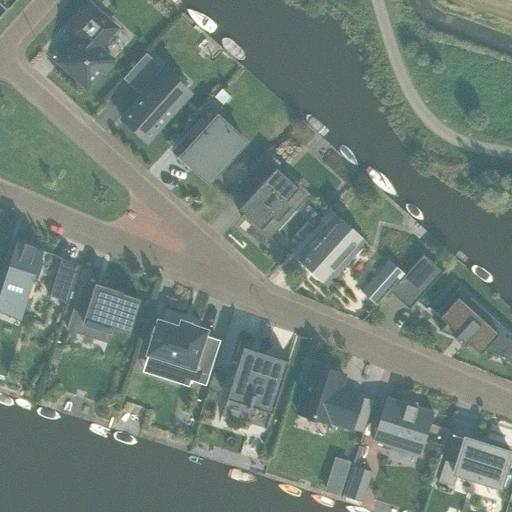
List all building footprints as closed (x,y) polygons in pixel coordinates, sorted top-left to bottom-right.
[(78,42),(59,63),(87,89),(101,73),(103,75),(114,63),(111,61),(112,60),(98,48),(116,28),(90,5),(66,31),(78,42)] [(161,68),(145,53),(139,61),(155,75),(161,68)] [(185,97),(162,77),(122,121),(145,141),(185,97)] [(221,89),(214,97),(222,105),(230,96),(221,89)] [(246,142),(218,117),(210,126),(201,118),(185,135),(194,143),(182,157),(209,182),(246,142)] [(244,215),(261,230),(273,217),(277,220),(288,207),(291,209),(304,195),(282,174),(284,171),(283,170),(280,173),(276,168),(263,182),(255,174),(255,173),(254,172),(237,191),(238,192),(239,191),(248,199),(238,210),(243,214),(241,217),(242,218),(244,215)] [(329,208),(319,220),(325,225),(335,214),(329,208)] [(362,239),(339,218),(299,262),(322,283),(362,239)] [(43,251),(17,240),(0,292),(0,313),(20,321),(33,281),(36,282),(43,262),(39,261),(43,251)] [(415,264),(397,283),(416,300),(434,280),(415,264)] [(58,267),(49,296),(68,302),(77,273),(58,267)] [(404,274),(396,267),(390,275),(382,267),(360,291),(376,305),(404,274)] [(511,335),(470,297),(467,301),(456,291),(459,288),(461,290),(462,290),(459,287),(451,295),(434,313),(446,324),(439,331),(455,338),(454,339),(455,340),(457,338),(463,344),(462,346),(463,347),(466,343),(480,355),(484,350),(511,361),(511,335)] [(129,334),(140,300),(121,294),(122,293),(120,292),(119,298),(94,290),(93,295),(80,290),(69,324),(83,328),(85,325),(109,332),(108,334),(110,334),(112,328),(129,334)] [(158,322),(148,354),(176,363),(170,380),(188,386),(190,380),(204,384),(218,341),(204,337),(205,331),(191,327),(192,323),(191,323),(190,327),(181,324),(180,329),(158,322)] [(62,349),(54,347),(52,355),(59,357),(60,357),(62,349)] [(267,429),(288,362),(243,347),(221,415),(267,429)] [(344,375),(312,365),(297,413),(328,423),(329,422),(351,429),(361,398),(339,391),(344,375)] [(386,398),(372,440),(420,455),(433,414),(386,398)] [(511,453),(464,439),(456,464),(445,460),(438,482),(453,487),(456,475),(500,489),(511,453)] [(347,463),(336,460),(331,475),(343,479),(347,463)] [(345,500),(360,505),(371,472),(356,467),(345,500)]
